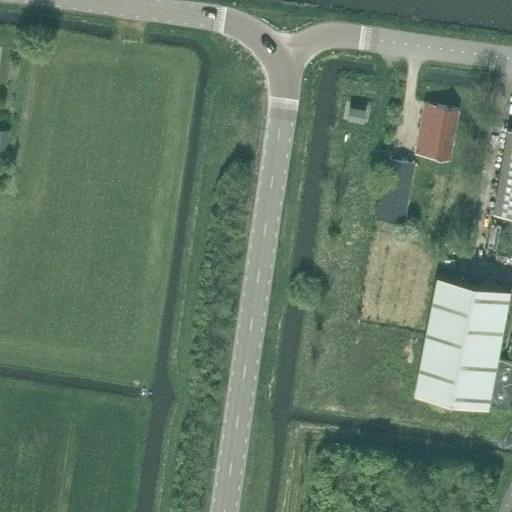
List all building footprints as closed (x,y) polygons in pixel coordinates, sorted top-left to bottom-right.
[(424,100),(415,151),(450,157),(458,106),(424,100)] [(349,106),(348,117),(364,119),(366,109),(349,106)] [(0,127),(0,148),(7,149),(10,129),(0,127)] [(511,129),(508,129),(493,212),(511,215),(511,129)] [(388,157),(378,216),(405,220),(415,161),(388,157)] [(438,273),(415,389),(508,407),(511,391),(511,360),(496,357),(510,287),(438,273)]
